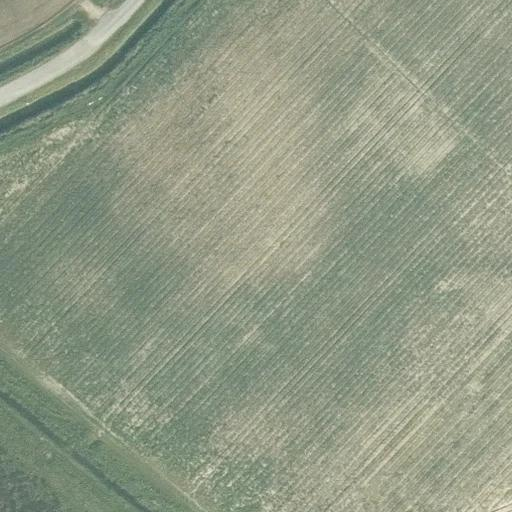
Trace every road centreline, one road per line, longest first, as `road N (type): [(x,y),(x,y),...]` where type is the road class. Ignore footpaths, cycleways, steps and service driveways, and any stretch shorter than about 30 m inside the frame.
road 1 (track): [(0,371),(170,511)]
road 2 (unclassified): [(0,99),(87,48),(137,0)]
